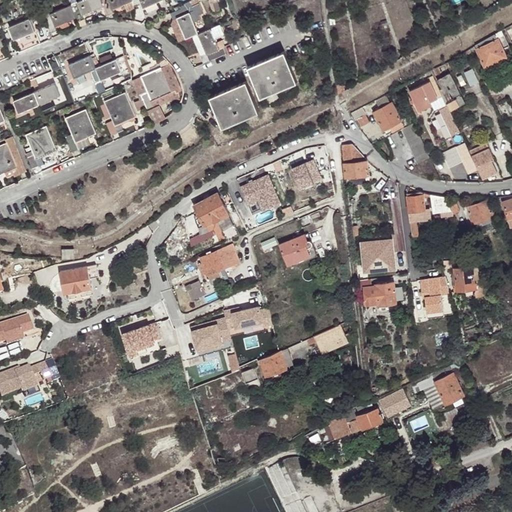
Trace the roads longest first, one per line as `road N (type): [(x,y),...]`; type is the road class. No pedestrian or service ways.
road 1 (track): [(330,138),(369,396),(511,328)]
road 2 (residential): [(193,81),(183,121),(165,133),(0,200)]
road 3 (residential): [(0,69),(117,25),(168,47),(193,81)]
road 4 (residential): [(511,185),(431,186),(394,172),(346,130),(341,103)]
road 5 (residential): [(193,81),(293,36),(299,52)]
